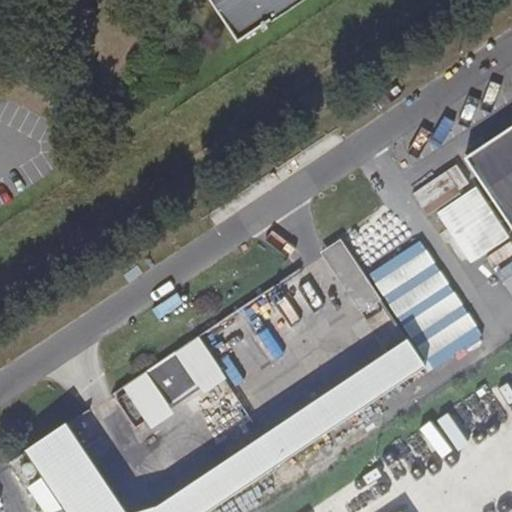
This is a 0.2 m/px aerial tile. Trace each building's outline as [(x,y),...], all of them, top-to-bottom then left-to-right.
[(306,0),(209,0),(239,45),(306,0)] [(511,128),(466,159),(511,227),(511,128)] [(464,269),(507,243),(461,165),(417,191),(464,269)] [(326,249),(331,258),(323,255),(361,311),(370,305),(382,298),(361,266),(356,265),(340,241),(326,249)] [(200,332),(188,344),(176,352),(200,384),(206,391),(228,379),(200,332)] [(408,339),(146,510),(139,511),(125,511),(68,423),(28,450),(68,511),(209,511),(425,366),(408,339)] [(147,371),(172,409),(184,399),(200,384),(176,352),(147,371)] [(170,418),(172,409),(147,371),(123,386),(152,429),(170,418)] [(414,448),(428,469),(456,450),(457,451),(469,443),(451,415),(410,443),(413,448),(414,448)]
